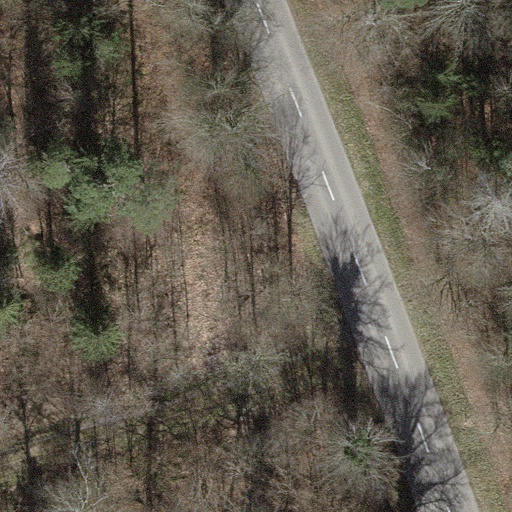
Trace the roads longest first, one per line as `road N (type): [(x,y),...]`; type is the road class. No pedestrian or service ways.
road 1 (tertiary): [(439,511),(256,0)]
road 2 (track): [(0,466),(380,344)]
